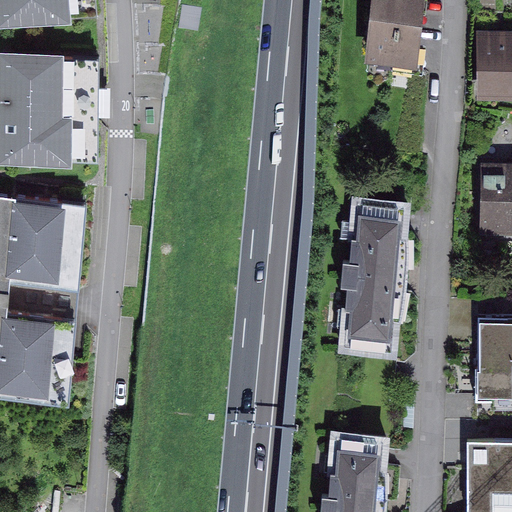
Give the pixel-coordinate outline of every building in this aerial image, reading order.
[(94,0),(0,0),(0,27),(96,20),(94,0)] [(377,2),(371,63),(419,68),(426,0),(382,0),(382,2),(377,2)] [(511,31),(482,32),(482,99),(511,98),(511,31)] [(99,57),(0,55),(0,164),(97,166),(99,57)] [(511,165),(483,164),(481,232),(511,233),(511,165)] [(413,203),(352,198),(339,351),(400,356),(413,203)] [(0,202),(0,299),(75,306),(84,210),(0,202)] [(0,299),(0,396),(66,403),(75,306),(0,299)] [(511,310),(475,309),(473,364),(511,365),(511,310)] [(326,511),(379,511),(387,440),(334,435),(326,511)] [(511,511),(511,440),(469,440),(469,511),(511,511)]
